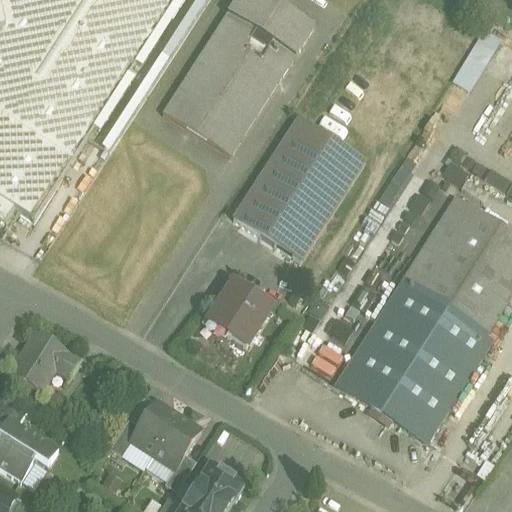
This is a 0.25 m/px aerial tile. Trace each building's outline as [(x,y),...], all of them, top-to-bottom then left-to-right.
[(0,230),(4,233),(15,216),(34,228),(180,0),(8,0),(5,7),(0,13),(0,230)] [(264,0),(238,0),(162,119),(231,163),(315,32),(264,0)] [(296,125),(233,226),(302,269),(366,169),(296,125)] [(511,239),(455,203),(334,393),(370,416),(366,421),(389,435),(392,430),(427,452),(494,347),(487,343),(511,303),(511,239)] [(396,253),(410,260),(415,250),(401,243),(396,253)] [(233,290),(212,324),(228,334),(225,340),(245,353),(270,313),(233,290)] [(67,358),(36,339),(10,380),(40,400),(55,377),(69,386),(80,369),(66,360),(67,358)] [(0,476),(21,490),(32,473),(30,472),(35,466),(48,474),(58,457),(18,432),(25,421),(17,415),(0,404),(0,428),(4,431),(0,437),(0,476)] [(155,408),(131,447),(153,462),(178,423),(155,408)] [(178,423),(153,462),(176,476),(201,438),(178,423)] [(210,474),(184,511),(232,511),(243,496),(210,474)]
